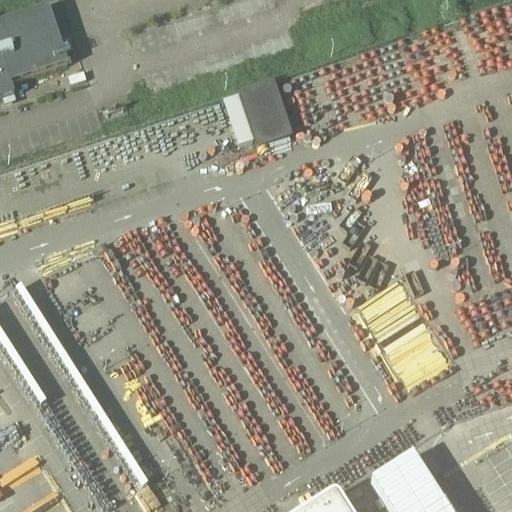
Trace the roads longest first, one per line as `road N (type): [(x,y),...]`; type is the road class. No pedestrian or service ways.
road 1 (unknown): [(164,205),(328,469)]
road 2 (unknown): [(269,221),(309,200),(338,200),(386,272)]
road 3 (unknown): [(0,201),(138,151)]
